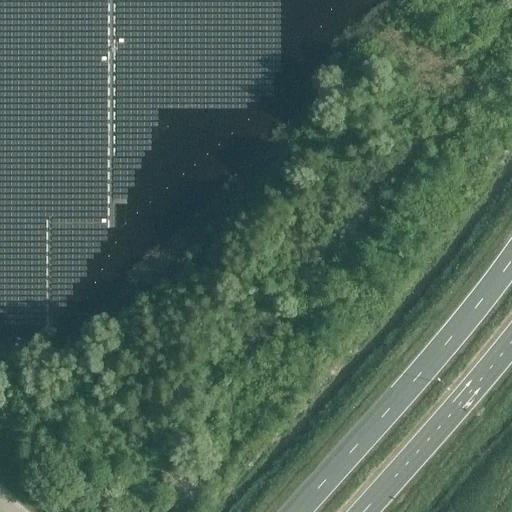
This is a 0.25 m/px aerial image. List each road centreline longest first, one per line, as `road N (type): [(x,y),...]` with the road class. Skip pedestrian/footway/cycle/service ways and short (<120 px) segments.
road 1 (primary): [(511,259),(296,511)]
road 2 (primary): [(366,511),(511,342)]
